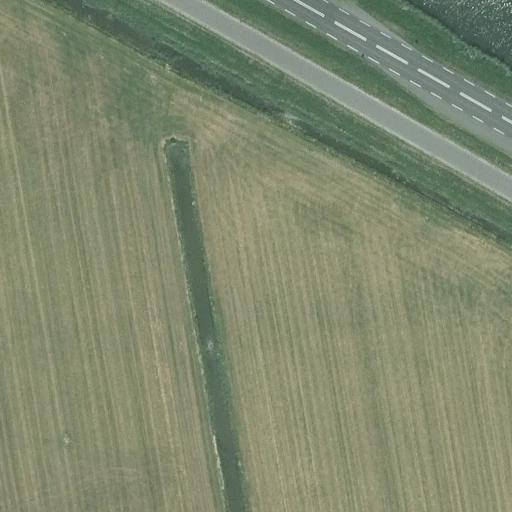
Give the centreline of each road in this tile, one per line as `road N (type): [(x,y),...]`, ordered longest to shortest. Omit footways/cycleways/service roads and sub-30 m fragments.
road 1 (unclassified): [(177,0),(511,189)]
road 2 (primary): [(511,122),(296,0)]
